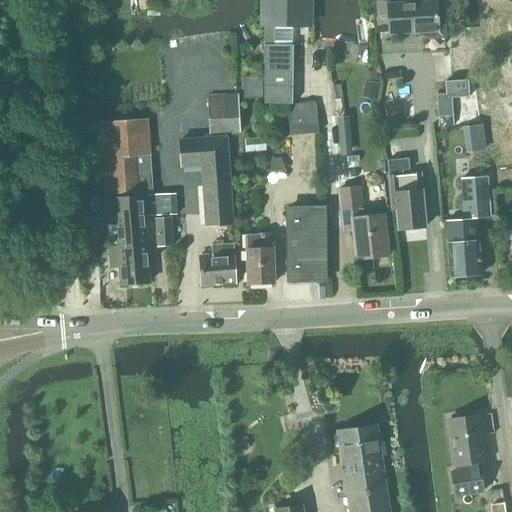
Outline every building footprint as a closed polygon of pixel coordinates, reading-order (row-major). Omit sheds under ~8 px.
[(259,0),(259,27),(264,27),(264,45),(263,45),(263,64),(264,64),(263,87),(264,87),(292,87),(293,45),(274,45),(274,27),(312,28),(312,0),(259,0)] [(374,0),(376,30),(389,29),(389,33),(423,31),(424,38),(444,37),(443,16),(437,16),(436,0),(388,3),(387,0),(374,0)] [(248,77),(243,77),(243,99),(262,98),(262,80),(262,76),(248,77)] [(451,96),(468,95),(467,79),(444,80),(445,92),(436,93),(437,115),(452,114),(451,96)] [(377,88),(366,82),(362,91),(373,96),(377,88)] [(264,87),(264,103),(292,104),(292,87),(264,87)] [(236,94),(186,96),(188,137),(198,136),(225,134),(240,133),(236,94)] [(291,105),(286,105),(289,136),(317,133),(314,103),(291,105)] [(147,119),(99,123),(105,194),(144,191),(152,191),(147,119)] [(226,137),(180,141),(182,167),(201,165),(206,225),(232,223),(226,137)] [(408,157),(387,159),(391,208),(395,208),(397,228),(424,226),(419,172),(402,174),(401,169),(409,168),(408,157)] [(489,218),(486,178),(461,180),(464,220),(447,221),(448,244),(447,244),(449,276),(481,274),(478,241),(477,241),(475,219),(489,218)] [(386,254),(382,215),(362,217),(359,187),(338,189),(343,230),(353,229),(356,258),(386,254)] [(174,193),(147,194),(148,212),(174,212),(174,193)] [(144,244),(140,196),(110,199),(110,200),(102,200),(103,211),(111,210),(114,246),(144,244)] [(323,280),(322,208),(287,209),(288,280),(323,280)] [(156,218),(157,247),(174,246),(173,218),(156,218)] [(270,248),(269,234),(245,235),(246,283),(272,282),(271,248),(270,248)] [(200,286),(234,284),(232,247),(221,247),(221,243),(211,244),(212,255),(198,256),(200,286)] [(107,258),(115,258),(118,285),(122,284),(124,286),(132,285),(134,283),(148,282),(144,244),(114,246),(106,247),(107,258)] [(482,463),(474,417),(443,423),(452,474),(448,475),(452,498),(480,493),(474,464),(482,463)] [(389,511),(376,425),(337,431),(342,465),(345,465),(346,473),(343,473),(348,511),(389,511)]
